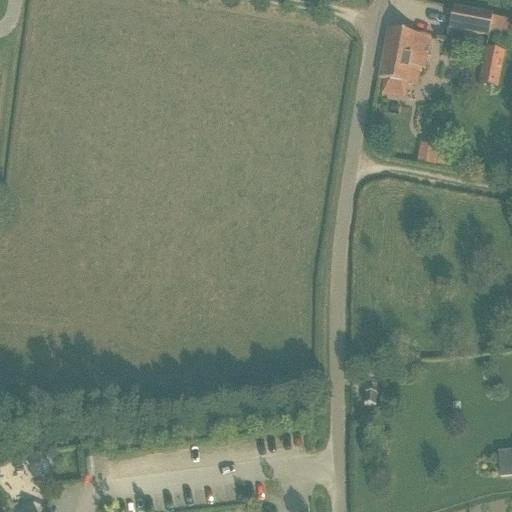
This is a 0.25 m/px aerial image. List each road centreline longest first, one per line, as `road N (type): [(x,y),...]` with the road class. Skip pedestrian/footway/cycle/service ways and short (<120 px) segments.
road 1 (unclassified): [(338,511),(339,252),(384,0)]
road 2 (track): [(511,195),(351,168)]
road 3 (track): [(14,10),(0,162)]
